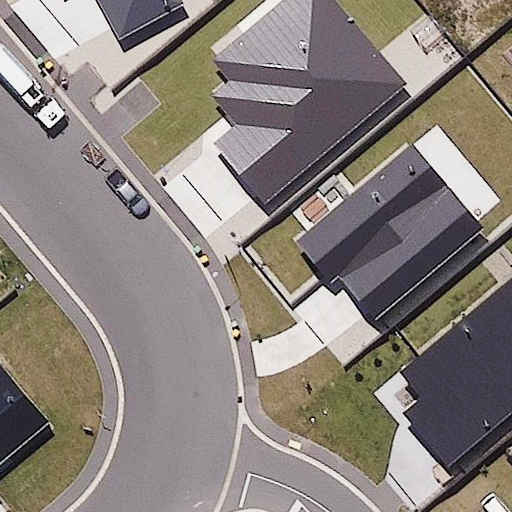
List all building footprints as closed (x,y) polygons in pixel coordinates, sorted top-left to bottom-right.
[(185,5),(181,0),(96,0),(117,41),(185,5)] [(335,0),(282,0),(213,58),(230,82),(212,96),(225,112),(235,124),(214,141),(261,205),(407,86),(335,0)] [(409,146),(294,241),(329,282),(338,275),(376,321),(484,229),(409,146)] [(511,273),(397,369),(410,384),(424,401),(405,417),(446,466),(511,411),(511,273)] [(0,363),(0,463),(50,420),(0,363)]
